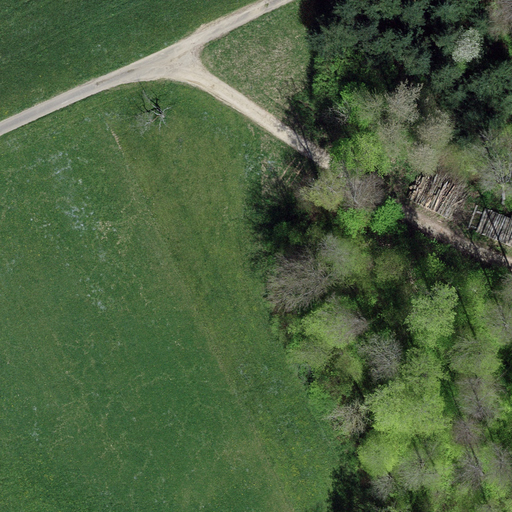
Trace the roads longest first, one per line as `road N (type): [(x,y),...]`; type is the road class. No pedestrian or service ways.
road 1 (track): [(174,59),(408,215),(511,264)]
road 2 (residential): [(0,139),(281,0)]
